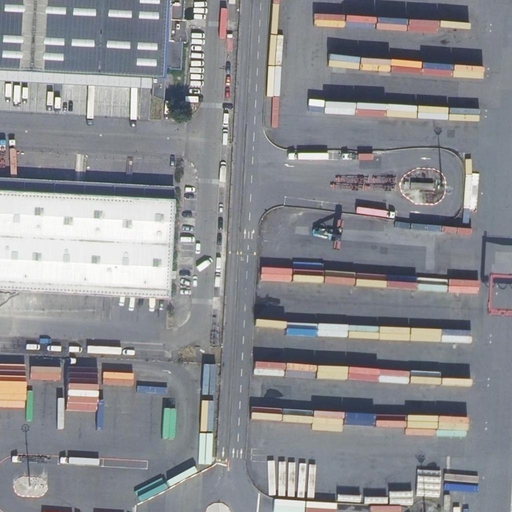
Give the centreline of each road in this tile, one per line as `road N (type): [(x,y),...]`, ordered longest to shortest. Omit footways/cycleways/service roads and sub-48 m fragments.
road 1 (unclassified): [(0,328),(177,338),(197,332),(220,0)]
road 2 (unknown): [(191,371),(171,511)]
